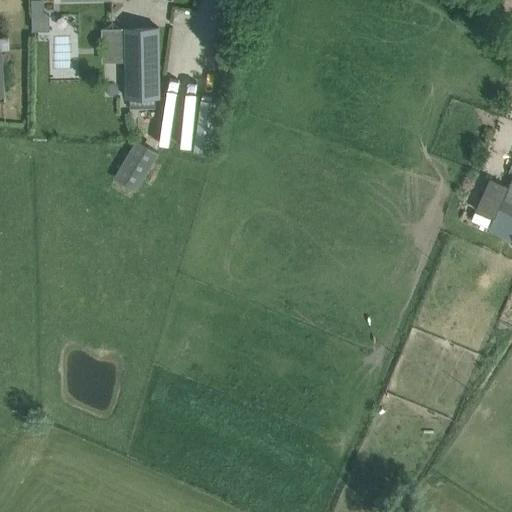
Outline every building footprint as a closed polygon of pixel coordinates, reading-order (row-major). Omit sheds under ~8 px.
[(43,17),(42,0),(31,0),(32,30),(49,30),(48,17),(43,17)] [(159,27),(126,28),(126,61),(127,97),(129,97),(154,97),(156,97),(160,97),(159,27)] [(210,43),(206,97),(220,98),(224,44),(210,43)] [(139,161),(125,184),(136,191),(159,153),(136,140),(132,146),(127,155),(139,161)] [(511,237),(511,184),(501,209),(502,209),(493,229),(511,237)]
